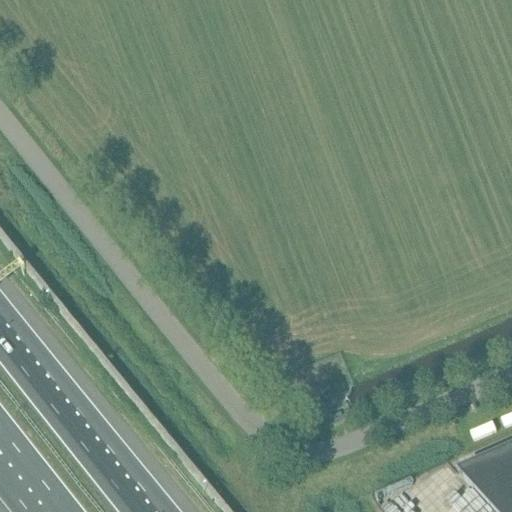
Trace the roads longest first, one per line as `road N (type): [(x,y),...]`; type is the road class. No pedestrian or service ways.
road 1 (unclassified): [(473,393),(327,459),(280,444),(234,408),(0,124)]
road 2 (motorway): [(145,511),(0,326)]
